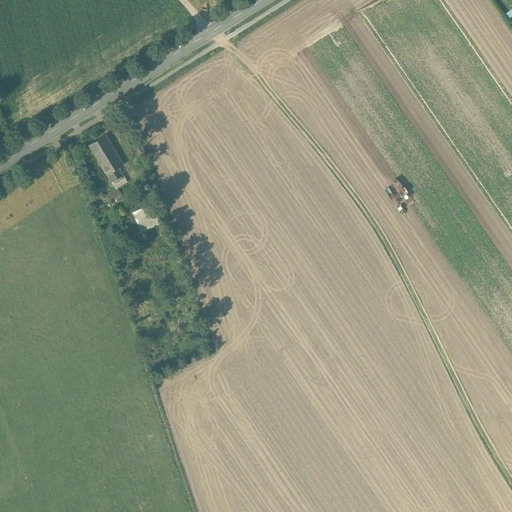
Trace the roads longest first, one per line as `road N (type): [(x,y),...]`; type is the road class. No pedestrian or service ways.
road 1 (track): [(511,495),(365,221),(186,0)]
road 2 (primary): [(261,0),(0,162)]
